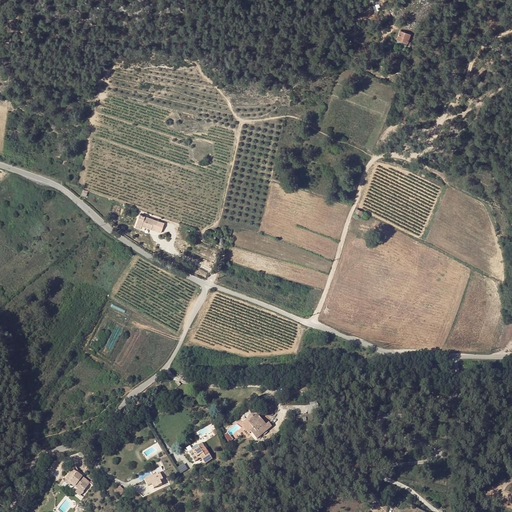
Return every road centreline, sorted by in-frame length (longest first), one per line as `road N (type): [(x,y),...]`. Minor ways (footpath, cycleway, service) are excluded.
road 1 (track): [(314,324),(370,163),(420,150),(469,79),(469,61),(501,32)]
road 2 (tertiary): [(511,351),(365,343),(203,282)]
road 3 (tertiary): [(8,511),(36,447),(98,420),(165,368),(203,282)]
road 4 (tertiary): [(203,282),(113,231),(61,186),(0,161)]
